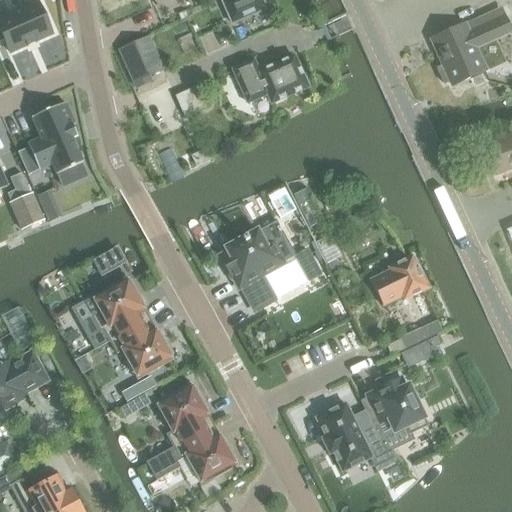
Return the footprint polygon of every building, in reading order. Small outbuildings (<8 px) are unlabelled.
[(266,8),(265,4),(262,0),(227,0),(223,2),(233,23),(266,8)] [(0,42),(4,41),(10,54),(51,35),(37,2),(0,18),(0,42)] [(186,11),(178,14),(181,21),(188,18),(186,11)] [(442,67),(437,70),(444,84),(449,82),(451,87),(484,72),(474,51),(511,34),(503,17),(466,34),(463,27),(430,41),(442,67)] [(149,37),(117,51),(132,85),(134,90),(152,82),(150,77),(164,71),(149,37)] [(308,89),(294,58),(259,74),(253,62),(232,71),(248,105),(267,96),(271,105),(308,89)] [(28,148),(17,153),(27,177),(52,166),(56,176),(82,164),(71,139),(76,137),(72,127),(74,126),(67,108),(65,104),(61,105),(31,119),(40,139),(27,145),(28,148)] [(511,169),(511,136),(482,147),(493,177),(511,169)] [(207,149),(190,157),(196,168),(212,160),(207,149)] [(21,174),(9,179),(19,200),(10,205),(14,214),(22,211),(29,227),(43,221),(31,195),(30,195),(21,174)] [(305,190),(293,196),(310,228),(321,223),(305,190)] [(49,191),(37,197),(49,223),(62,217),(49,191)] [(227,253),(219,257),(231,279),(232,279),(238,290),(241,288),(254,312),(273,301),(260,278),(284,264),(295,258),(295,257),(276,221),(256,232),(225,249),(227,253)] [(116,250),(94,262),(101,276),(124,263),(116,250)] [(295,257),(295,258),(309,282),(320,275),(307,251),(295,257)] [(373,282),(372,283),(380,298),(384,307),(401,299),(403,302),(407,300),(419,324),(417,325),(419,330),(437,322),(435,317),(432,319),(420,293),(427,290),(411,258),(387,270),(389,274),(373,282)] [(95,300),(76,311),(97,349),(109,342),(149,320),(143,308),(141,309),(135,299),(138,297),(130,283),(127,285),(126,283),(95,300)] [(149,320),(109,342),(116,355),(123,351),(137,377),(169,359),(168,357),(171,355),(163,341),(160,343),(154,333),(156,332),(149,320)] [(418,330),(399,339),(400,340),(405,351),(424,342),(418,330)] [(437,337),(400,355),(407,369),(437,354),(434,348),(441,345),(437,337)] [(0,411),(15,404),(14,403),(25,397),(23,394),(46,382),(31,354),(9,367),(7,364),(0,350),(0,411)] [(367,397),(359,401),(364,412),(378,441),(388,453),(389,453),(414,441),(411,434),(427,426),(408,386),(404,388),(400,380),(378,391),(367,397)] [(189,390),(160,406),(174,431),(167,435),(174,448),(212,426),(206,414),(204,415),(198,404),(200,402),(194,391),(191,392),(189,390)] [(345,405),(315,420),(325,439),(321,440),(329,456),(332,454),(342,473),(369,459),(376,473),(397,462),(389,453),(388,453),(380,444),(378,441),(364,412),(351,418),(345,405)] [(173,448),(146,463),(156,481),(179,468),(176,462),(187,457),(189,461),(201,483),(233,465),(231,463),(235,461),(227,447),(224,449),(218,439),(220,438),(213,426),(212,426),(174,448),(173,448)] [(0,449),(0,472),(14,464),(5,447),(0,449)] [(9,474),(4,478),(9,487),(31,475),(26,466),(9,474)] [(31,475),(9,487),(22,511),(61,511),(77,503),(68,488),(65,489),(58,476),(37,487),(31,475)] [(81,511),(77,503),(61,511),(81,511)]
